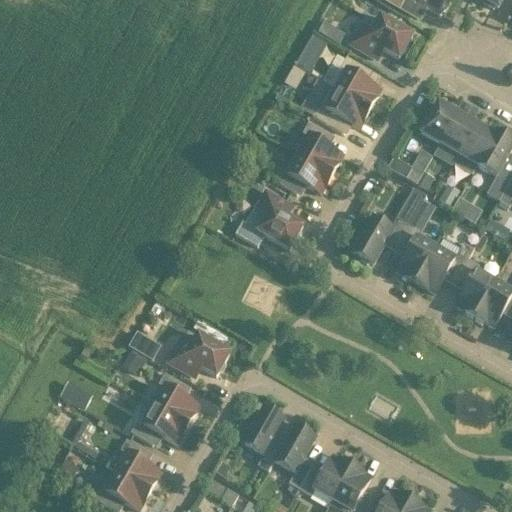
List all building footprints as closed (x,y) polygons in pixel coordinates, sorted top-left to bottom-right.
[(436,18),(439,13),(445,11),(450,1),(450,0),(377,0),(377,1),(400,14),(407,1),(436,18)] [(475,0),(496,12),(502,0),(475,0)] [(371,63),(377,52),(397,63),(399,59),(403,59),(406,53),(405,50),(411,39),(378,21),(369,36),(359,30),(348,49),(371,63)] [(343,37),(324,26),(318,35),(338,47),(343,37)] [(312,39),(308,47),(321,55),(326,47),(312,39)] [(326,91),(327,91),(368,114),(379,95),(367,88),(373,78),(344,61),(338,72),(337,72),(326,91)] [(285,86),(295,91),(303,77),(293,71),(285,86)] [(310,121),(339,137),(345,127),(357,134),(368,114),(327,91),(310,121)] [(419,137),(439,149),(456,118),(436,107),(419,137)] [(474,129),(456,118),(439,149),(457,159),(474,129)] [(296,160),(330,180),(341,160),(323,150),(329,139),(307,127),(301,138),(307,141),(296,160)] [(474,129),(457,159),(475,170),(493,139),(474,129)] [(485,198),(497,205),(510,183),(498,176),(511,150),(511,147),(494,137),(493,139),(475,170),(495,181),(485,198)] [(319,199),(330,180),(296,160),(285,179),(279,176),(273,186),(295,199),(301,188),(319,199)] [(416,187),(425,171),(415,165),(405,181),(416,187)] [(420,189),(434,197),(441,185),(427,177),(420,189)] [(511,184),(510,183),(497,205),(508,211),(509,208),(511,209),(511,184)] [(459,194),(447,187),(439,203),(450,209),(459,194)] [(350,257),(371,269),(385,246),(395,252),(408,230),(425,200),(412,193),(389,233),(370,222),(350,257)] [(264,220),(255,236),(287,254),(301,231),(282,219),(288,209),(264,195),(254,214),(264,220)] [(457,204),(451,213),(460,218),(464,210),(463,208),(457,204)] [(418,236),(408,230),(395,252),(406,258),(395,276),(414,287),(434,253),(415,242),(418,236)] [(454,286),(467,264),(472,253),(462,247),(453,264),(434,253),(414,287),(433,299),(444,280),(454,286)] [(477,270),(467,264),(454,286),(464,292),(454,310),(473,321),(493,287),(474,276),(477,270)] [(511,319),(511,297),(493,287),(473,321),(492,332),(503,314),(511,319)] [(155,363),(164,347),(139,333),(131,349),(155,363)] [(189,381),(195,370),(215,381),(218,376),(221,375),(224,370),(223,367),(228,357),(195,338),(190,349),(179,343),(166,367),(189,381)] [(129,356),(121,370),(135,378),(143,364),(129,356)] [(162,392),(151,411),(186,430),(197,411),(179,401),(185,390),(163,378),(157,388),(162,392)] [(91,399),(79,393),(72,405),(85,412),(91,399)] [(186,430),(151,411),(141,429),(135,426),(129,437),(151,450),(157,439),(175,450),(186,430)] [(256,470),(266,476),(279,454),(268,448),(282,425),(278,423),(278,420),(272,416),(269,418),(261,413),(258,419),(255,419),(251,425),(253,428),(241,448),(262,460),(256,470)] [(70,450),(93,464),(96,459),(78,449),(89,429),(84,426),(70,450)] [(292,431),(279,454),(266,476),(267,476),(273,466),(293,478),(287,488),(298,494),(310,472),(300,466),(313,443),(310,441),(309,438),(304,434),(301,436),(292,431)] [(51,464),(60,450),(42,439),(34,453),(51,464)] [(124,458),(114,476),(148,497),(159,477),(141,467),(147,456),(125,444),(119,455),(124,458)] [(321,478),(310,472),(298,494),(309,500),(312,495),(331,505),(350,471),(331,460),(321,478)] [(78,471),(65,464),(55,481),(69,488),(78,471)] [(230,471),(222,466),(215,476),(224,481),(230,471)] [(350,471),(331,505),(326,511),(365,511),(369,506),(359,500),(370,482),(350,471)] [(139,511),(148,497),(114,476),(103,496),(97,492),(91,503),(105,511),(114,511),(119,505),(130,511),(139,511)] [(222,502),(232,508),(237,499),(227,493),(222,502)] [(380,511),(369,506),(365,511),(405,511),(409,505),(390,493),(380,511)]
